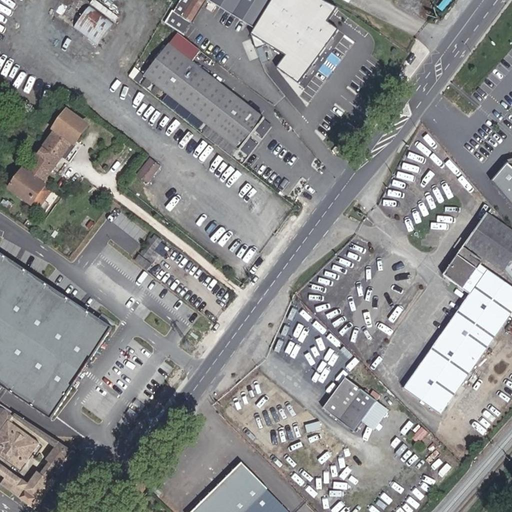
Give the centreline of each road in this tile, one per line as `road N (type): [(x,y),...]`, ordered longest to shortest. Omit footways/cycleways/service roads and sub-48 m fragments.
road 1 (secondary): [(484,0),(103,511)]
road 2 (unknown): [(340,192),(433,281),(432,303),(389,366),(392,383),(417,409),(442,421),(464,414),(507,344)]
road 3 (unknown): [(350,179),(205,22)]
road 4 (unknown): [(0,230),(149,335)]
road 5 (unknown): [(149,335),(72,439)]
